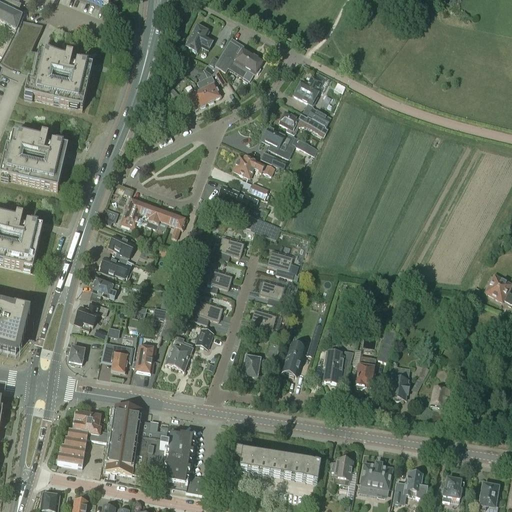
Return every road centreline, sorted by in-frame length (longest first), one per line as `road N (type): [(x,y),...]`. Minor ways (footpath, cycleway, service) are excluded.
road 1 (residential): [(511,461),(207,413)]
road 2 (residential): [(467,426),(331,401),(213,394)]
road 3 (residential): [(296,56),(421,115),(511,139)]
road 4 (tertiary): [(41,386),(95,187)]
road 5 (residential): [(216,511),(25,476)]
road 6 (tertiary): [(95,187),(130,108),(152,24)]
road 7 (residential): [(207,413),(41,386)]
road 8 (residential): [(215,128),(188,205),(127,180)]
road 9 (residential): [(213,394),(250,261)]
road 10 (residential): [(296,56),(187,0)]
